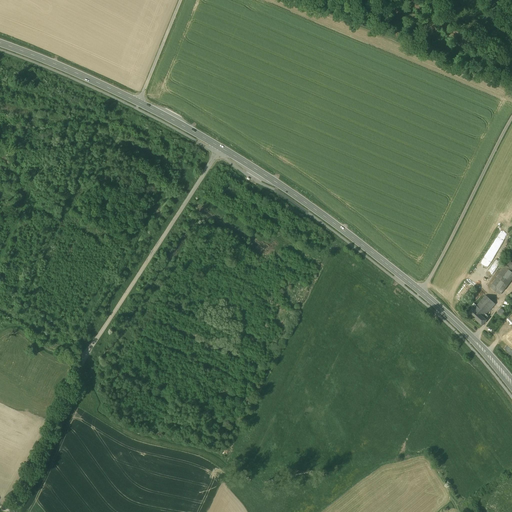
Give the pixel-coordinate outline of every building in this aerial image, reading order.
[(507,269),(498,282),(505,288),(511,278),(511,267),(510,266),(507,269)] [(505,288),(498,282),(507,269),(505,267),(490,287),(495,291),(500,295),(505,288)] [(496,304),(486,296),(477,306),(486,314),(496,304)] [(477,306),(476,305),(473,309),(473,308),(469,313),(482,324),(486,320),(489,316),(486,314),(477,306)] [(498,313),(503,316),(506,312),(501,308),(498,313)]
